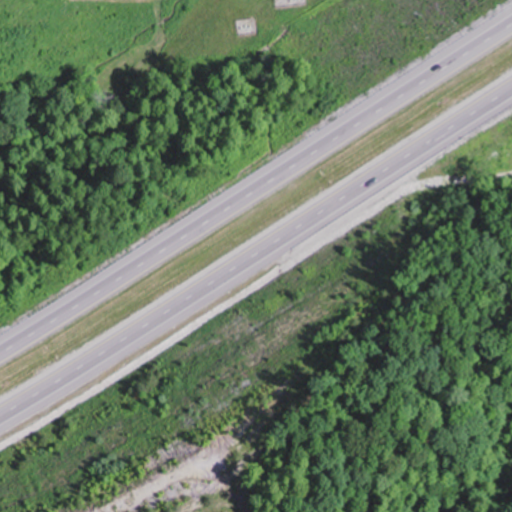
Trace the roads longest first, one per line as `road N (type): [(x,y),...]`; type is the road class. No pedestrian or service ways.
road 1 (motorway): [(511,19),(0,349)]
road 2 (motorway): [(0,421),(511,95)]
